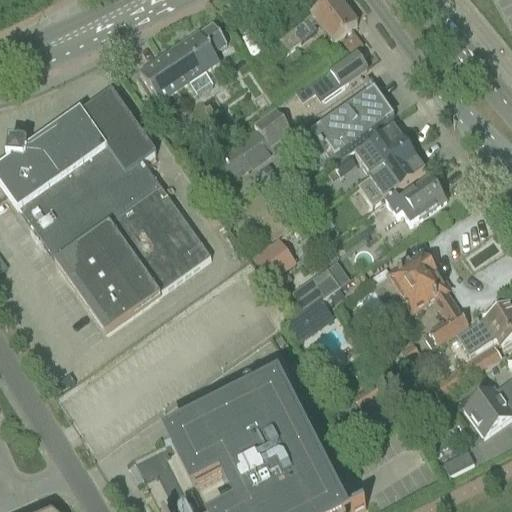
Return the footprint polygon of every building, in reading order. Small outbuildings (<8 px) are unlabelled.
[(334,47),(357,30),(336,2),(313,19),(334,47)] [(269,52),(254,63),(263,75),(291,54),(315,36),(306,24),(269,52)] [(175,97),(188,89),(196,100),(211,90),(204,78),(220,69),(213,58),(226,50),(213,30),(139,79),(159,108),(175,97)] [(291,101),(344,64),(336,52),(301,77),(296,71),(279,83),(291,101)] [(355,60),(302,98),(294,104),(298,110),(307,104),(307,105),(335,85),(341,93),(366,75),(355,60)] [(56,269),(108,342),(166,301),(164,298),(211,265),(161,194),(143,169),(156,159),(112,97),(99,107),(32,155),(27,154),(27,148),(26,148),(9,145),(7,161),(6,163),(16,165),(15,168),(13,168),(0,177),(0,205),(6,201),(18,219),(20,217),(57,268),(56,269)] [(368,100),(310,140),(330,168),(361,146),(378,134),(378,135),(394,123),(383,109),(382,109),(384,112),(380,115),(368,100)] [(292,138),(275,114),(252,130),(253,133),(268,154),(292,138)] [(272,159),(268,154),(253,133),(188,179),(206,205),(272,159)] [(365,153),(355,161),(369,181),(408,155),(393,133),(365,153)] [(424,176),(408,155),(369,181),(368,182),(383,205),(424,176)] [(401,222),(408,233),(445,208),(437,196),(437,193),(435,189),(431,188),(428,185),(400,204),(400,205),(397,207),(394,202),(384,210),(395,226),(401,222)] [(277,248),(251,266),(267,289),(293,271),(277,248)] [(407,266),(396,274),(397,275),(397,277),(398,278),(372,296),(387,318),(392,320),(399,330),(432,308),(445,328),(422,343),(431,356),(466,333),(444,301),(445,301),(443,298),(443,295),(439,288),(436,288),(432,282),(435,280),(425,265),(423,267),(420,263),(410,271),(407,266)] [(288,302),(302,321),(321,307),(340,294),(326,275),(288,302)] [(333,325),(321,307),(302,321),(283,334),(296,352),(333,325)] [(511,314),(509,309),(463,337),(476,357),(495,345),(500,352),(511,345),(511,314)] [(412,350),(400,358),(407,367),(419,360),(412,350)] [(437,404),(500,364),(493,352),(430,392),(437,404)] [(511,367),(506,372),(511,379),(511,386),(493,400),(491,396),(462,416),(482,445),(511,423),(511,367)] [(358,412),(380,398),(375,390),(353,404),(358,412)] [(338,511),(277,391),(170,446),(195,495),(221,482),(236,511),(338,511)] [(445,445),(430,454),(436,466),(452,457),(445,445)] [(449,481),(473,469),(467,458),(437,473),(446,487),(451,485),(449,481)]
